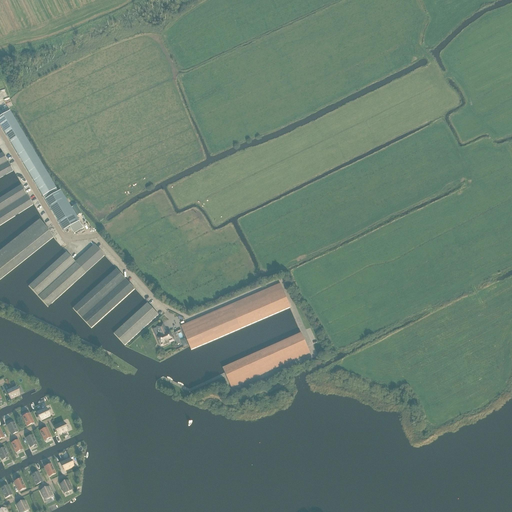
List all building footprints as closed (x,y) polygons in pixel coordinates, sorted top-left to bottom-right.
[(10,112),(0,117),(0,126),(43,198),(56,189),(10,112)] [(0,178),(13,171),(8,162),(0,166),(0,178)] [(0,211),(27,195),(21,185),(0,198),(0,211)] [(83,229),(60,191),(45,200),(63,231),(69,227),(73,234),(83,229)] [(0,225),(33,205),(27,195),(0,211),(0,225)] [(0,264),(46,229),(39,220),(0,250),(0,264)] [(0,277),(53,237),(46,229),(0,264),(0,277)] [(104,256),(95,246),(76,263),(75,262),(38,297),(47,307),(104,256)] [(75,262),(66,252),(28,286),(38,297),(75,262)] [(126,279),(116,269),(73,308),(82,319),(126,279)] [(135,289),(126,279),(82,319),(92,329),(135,289)] [(280,284),(181,326),(191,350),(290,308),(280,284)] [(158,315),(147,303),(114,334),(125,346),(158,315)] [(167,334),(163,324),(157,327),(160,335),(156,337),(161,347),(168,343),(167,342),(173,340),(170,332),(167,334)] [(309,352),(301,332),(222,366),(231,386),(309,352)] [(18,396),(19,395),(18,391),(16,387),(14,388),(7,391),(11,399),(18,396)] [(48,417),(49,416),(48,412),(46,408),(45,409),(37,412),(41,420),(48,417)] [(24,419),(27,426),(33,423),(30,416),(29,414),(26,415),(23,417),(24,419)] [(8,428),(11,435),(18,432),(14,425),(14,423),(10,424),(7,426),(8,428)] [(65,431),(67,430),(66,426),(63,423),(62,423),(55,427),(58,434),(65,431)] [(44,438),(44,440),(48,439),(50,437),(50,435),(46,428),(40,431),(43,438),(44,438)] [(29,446),(30,447),(33,446),(36,444),(35,443),(36,443),(32,435),(26,438),(29,446)] [(15,451),(16,452),(19,451),(22,449),(21,448),(18,440),(12,443),(15,451)] [(72,467),(73,467),(72,462),(70,459),(68,460),(61,463),(65,471),(72,467)] [(45,469),(49,477),(55,474),(52,466),(51,465),(48,466),(45,468),(45,469)] [(39,475),(38,473),(35,474),(32,476),(33,477),(36,485),(42,482),(39,474),(39,475)] [(22,481),(21,480),(18,480),(15,482),(15,484),(19,491),(25,488),(22,481)] [(64,492),(64,493),(68,492),(72,490),(71,488),(68,481),(60,484),(64,492)] [(8,488),(8,486),(4,487),(1,489),(2,491),(5,498),(12,495),(8,488)] [(44,498),(45,500),(49,499),(52,496),(52,495),(48,487),(41,491),(44,498)] [(25,511),(28,510),(28,508),(24,501),(17,505),(20,511),(25,511)]
